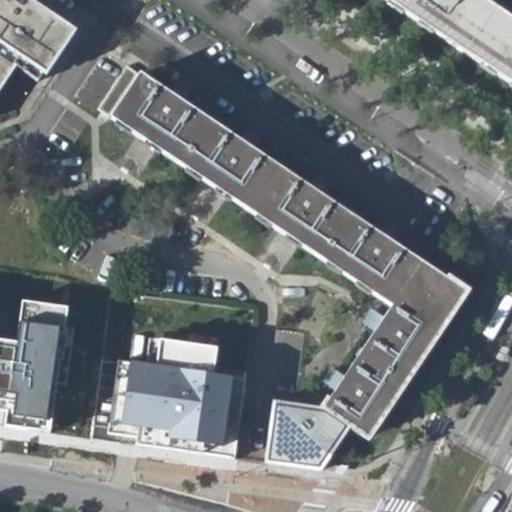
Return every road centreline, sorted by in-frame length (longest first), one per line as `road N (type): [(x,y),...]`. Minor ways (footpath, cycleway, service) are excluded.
road 1 (residential): [(238,0),(511,182)]
road 2 (secondary): [(511,293),(384,511)]
road 3 (primary): [(164,511),(0,476)]
